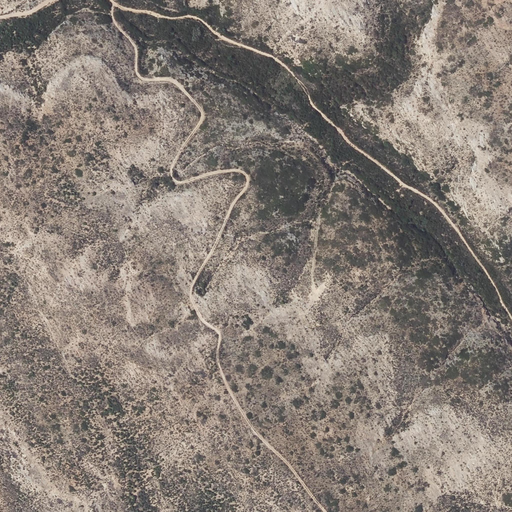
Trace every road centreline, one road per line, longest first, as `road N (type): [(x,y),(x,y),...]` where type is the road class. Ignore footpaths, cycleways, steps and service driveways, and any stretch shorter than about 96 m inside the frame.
road 1 (track): [(113,1),(112,19),(137,50),(137,73),(176,82),(201,107),(173,178),(238,169),(246,178),(191,288),(200,318),(220,333),(217,360),(236,404),(324,511)]
road 2 (track): [(112,0),(178,17),(198,14),(221,34),(276,54),(327,117),(442,206),(484,259),(511,320)]
